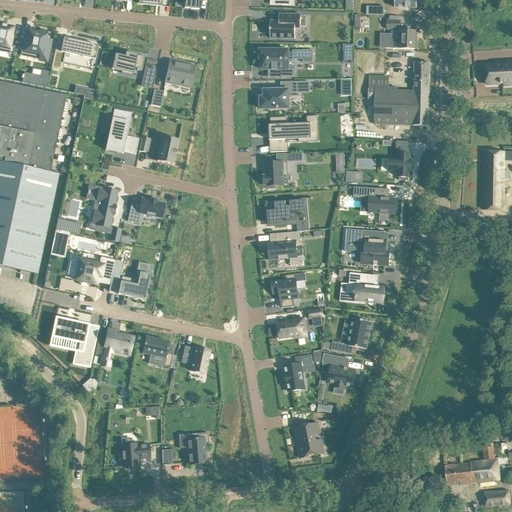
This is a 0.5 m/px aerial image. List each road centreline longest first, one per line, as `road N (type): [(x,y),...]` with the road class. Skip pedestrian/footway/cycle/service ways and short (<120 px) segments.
road 1 (tertiary): [(356,491),(438,239),(446,182),(446,0)]
road 2 (residential): [(228,27),(0,3)]
road 3 (unclassified): [(85,505),(75,487),(78,410),(0,332)]
road 4 (unclassified): [(85,505),(272,489)]
road 5 (residential): [(231,196),(228,27)]
road 6 (residential): [(246,340),(81,305)]
road 7 (residential): [(272,489),(246,340)]
road 8 (residential): [(246,340),(231,196)]
road 9 (residential): [(231,196),(109,170)]
